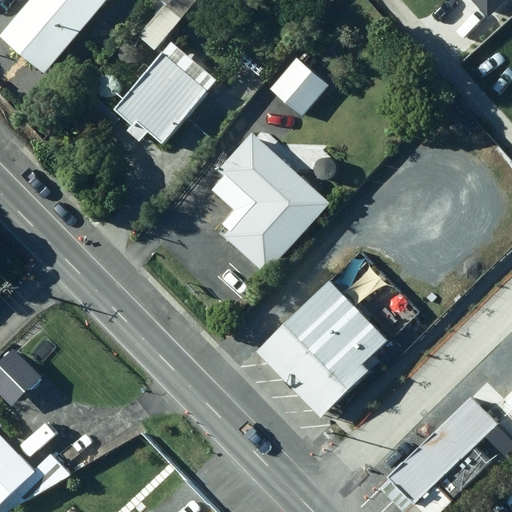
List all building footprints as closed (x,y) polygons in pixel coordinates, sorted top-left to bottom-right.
[(29,0),(0,35),(0,42),(41,77),(107,0),(29,0)] [(5,0),(17,9),(24,0),(5,0)] [(185,17),(168,3),(141,36),(158,50),(185,17)] [(311,32),(296,19),(282,33),(296,47),(311,32)] [(169,45),(108,115),(128,132),(132,128),(158,150),(215,84),(169,45)] [(294,60),(267,90),(301,120),(327,89),(294,60)] [(252,206),(221,240),(263,277),(327,207),(249,136),(215,173),(252,206)] [(383,353),(397,339),(338,280),(264,353),(329,418),(389,359),(383,353)] [(511,369),(494,385),(506,398),(511,391),(511,369)] [(503,422),(476,395),(395,477),(431,511),(448,511),(461,500),(443,482),(503,422)] [(0,508),(2,511),(4,511),(5,511),(14,511),(82,475),(63,454),(46,469),(0,417),(0,508)]
